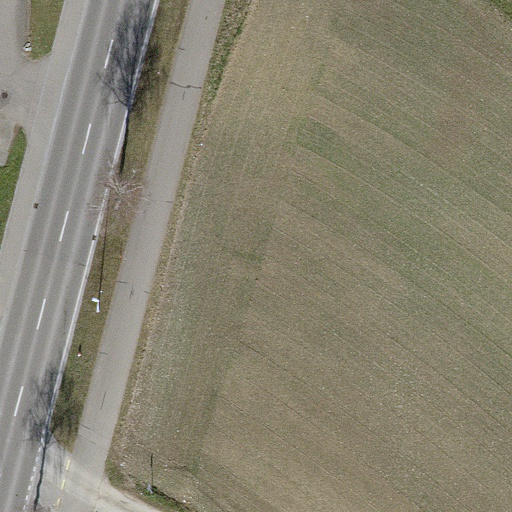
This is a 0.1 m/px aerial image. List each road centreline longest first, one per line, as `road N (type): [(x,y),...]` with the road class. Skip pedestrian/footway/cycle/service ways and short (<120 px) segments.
road 1 (secondary): [(0,478),(122,0)]
road 2 (track): [(3,466),(117,511)]
